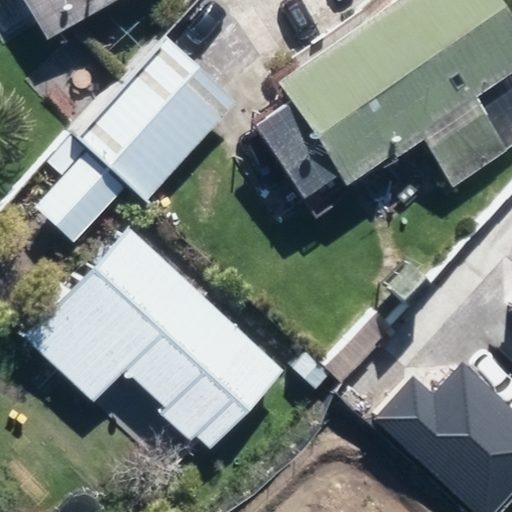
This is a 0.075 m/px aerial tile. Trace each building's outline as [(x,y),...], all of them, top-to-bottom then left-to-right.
[(31,0),(52,35),(109,0),(31,0)] [(421,132),(458,184),(511,146),(511,8),(506,0),(395,0),(285,78),(356,178),(421,132)] [(82,134),(150,196),(236,100),(168,38),(82,134)] [(198,432),(214,446),(287,367),(134,225),(31,336),(98,398),(128,366),(169,403),(163,409),(193,437),(198,432)] [(392,282),(409,296),(429,272),(413,258),(392,282)] [(482,511),(495,511),(511,492),(511,408),(460,365),(435,394),(414,376),(375,422),(482,511)]
